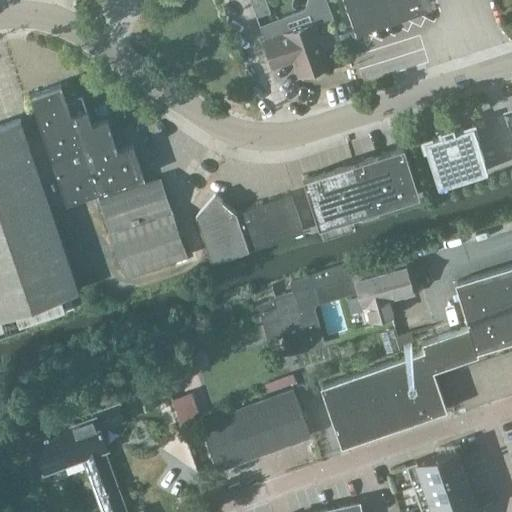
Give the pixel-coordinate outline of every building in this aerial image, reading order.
[(266,0),(251,0),(257,15),(270,11),(266,0)] [(344,0),(355,29),(430,2),(429,0),(344,0)] [(285,34),(264,41),(272,66),(293,58),(299,75),(328,65),(323,51),(342,44),(337,29),(317,36),(312,23),(284,33),(285,34)] [(96,192),(143,177),(132,144),(117,149),(107,119),(91,124),(81,94),(66,99),(60,83),(29,94),(66,202),(96,192)] [(0,125),(0,315),(78,290),(20,119),(0,125)] [(437,186),(462,178),(487,170),(472,125),(459,129),(457,123),(446,127),(434,130),(436,136),(423,140),(437,186)] [(353,163),(368,208),(416,193),(404,153),(401,149),(396,149),(353,163)] [(319,224),(368,208),(353,163),(310,177),(307,179),(306,184),(319,224)] [(143,177),(96,192),(125,276),(187,255),(160,176),(145,182),(143,177)] [(303,231),(290,193),(236,212),(215,194),(195,216),(211,263),(303,231)] [(273,300),(258,304),(268,338),(283,334),(289,354),(324,344),(314,306),(318,303),(357,291),(358,294),(356,294),(357,297),(359,297),(362,308),(365,307),(369,322),(394,315),(390,300),(413,294),(412,290),(409,291),(402,267),(406,266),(405,263),(353,277),(349,261),(290,281),(293,291),(272,297),(273,300)] [(511,265),(456,283),(469,325),(421,341),(423,349),(319,385),(341,445),(446,408),(433,369),(477,354),(477,351),(511,340),(511,265)] [(399,343),(412,339),(410,331),(397,335),(399,343)] [(131,349),(127,361),(136,365),(141,353),(131,349)] [(166,382),(199,371),(192,351),(159,363),(166,382)] [(160,371),(148,376),(155,397),(167,392),(160,371)] [(264,382),(267,390),(295,379),(293,372),(264,382)] [(216,469),(219,468),(309,435),(291,387),(199,421),(216,469)] [(191,391),(172,398),(181,423),(200,416),(191,391)] [(138,511),(125,511),(102,451),(106,449),(99,430),(124,421),(118,404),(91,414),(92,418),(31,441),(43,473),(82,458),(102,511),(141,511),(138,511)] [(413,486),(462,469),(455,447),(405,464),(413,486)] [(413,486),(420,506),(469,489),(462,469),(413,486)] [(420,506),(421,511),(469,511),(476,510),(469,489),(420,506)] [(359,511),(358,502),(312,511),(359,511)]
